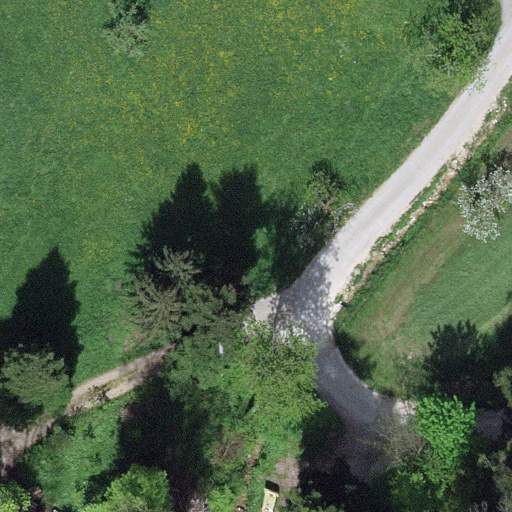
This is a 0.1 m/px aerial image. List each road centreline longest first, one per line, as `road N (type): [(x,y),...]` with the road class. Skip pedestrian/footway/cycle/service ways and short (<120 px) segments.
road 1 (track): [(0,443),(20,418),(149,355),(252,313),(311,305)]
road 2 (track): [(511,26),(442,139),(345,238),(311,305)]
road 3 (track): [(311,305),(317,348),(378,412),(511,416)]
